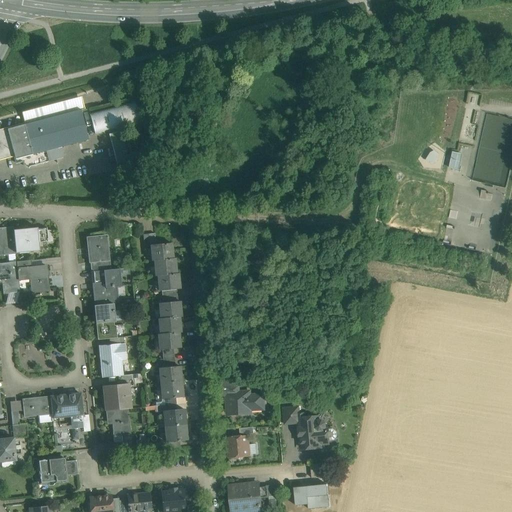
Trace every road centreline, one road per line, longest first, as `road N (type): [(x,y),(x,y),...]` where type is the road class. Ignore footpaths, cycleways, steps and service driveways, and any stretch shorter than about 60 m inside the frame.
road 1 (residential): [(63,213),(183,215),(198,223),(210,474)]
road 2 (residential): [(63,213),(81,356),(75,374),(66,383),(28,387),(10,380),(5,347),(14,321)]
road 3 (secondary): [(9,2),(137,13),(300,0)]
road 4 (track): [(198,223),(349,223),(366,171),(375,166),(444,178)]
road 5 (track): [(364,0),(379,34),(405,45),(511,60)]
road 6 (residential): [(210,474),(98,482),(87,466)]
